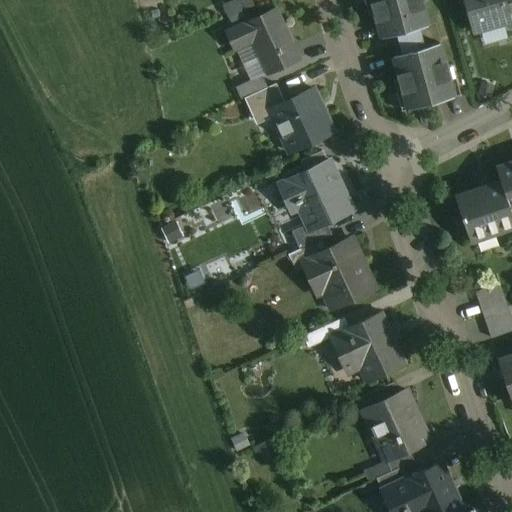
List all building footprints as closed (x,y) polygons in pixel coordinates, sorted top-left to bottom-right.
[(250,0),(232,0),(222,5),(228,17),(253,5),(250,0)] [(363,0),(368,16),(374,14),(381,38),(416,29),(427,26),(420,2),(426,0),(363,0)] [(511,0),(462,0),(472,32),(506,22),(510,39),(511,38),(511,0)] [(275,9),(225,32),(234,50),(252,41),(267,74),(298,59),(275,9)] [(416,29),(397,34),(402,53),(421,48),(416,29)] [(402,53),(393,56),(399,80),(393,82),(401,111),(459,95),(451,66),(445,67),(438,43),(421,48),(402,53)] [(261,75),(235,87),(241,99),(243,98),(266,87),(261,75)] [(266,87),(243,98),(252,117),(269,109),(269,108),(283,101),(275,83),(266,87)] [(283,101),(269,109),(289,152),(332,132),(312,88),(283,101)] [(321,151),(300,160),(305,171),(326,161),(321,151)] [(305,171),(278,184),(288,205),(295,202),(306,225),(306,226),(322,218),(324,222),(351,209),(328,160),(326,161),(305,171)] [(511,162),(495,168),(500,182),(510,212),(511,210),(511,162)] [(500,182),(456,197),(462,216),(460,217),(469,242),(511,227),(511,218),(510,212),(500,182)] [(322,218),(306,226),(306,225),(291,232),(299,249),(319,239),(330,234),(324,222),(322,218)] [(324,249),(298,262),(301,269),(308,283),(315,280),(329,308),(372,287),(349,238),(324,249)] [(299,249),(286,255),(294,272),(301,269),(298,262),(324,249),(319,239),(299,249)] [(505,307),(497,284),(474,292),(482,315),(505,307)] [(511,330),(511,326),(505,307),(482,315),(490,338),(511,330)] [(347,328),(329,337),(342,365),(356,358),(366,379),(401,362),(378,314),(347,328)] [(342,317),(301,336),(306,347),(329,337),(347,328),(342,317)] [(511,355),(497,361),(511,405),(511,404),(511,355)] [(392,382),(355,399),(360,409),(396,392),(392,382)] [(396,392),(360,409),(383,460),(406,449),(426,440),(402,389),(396,392)] [(275,457),(266,439),(255,445),(265,463),(275,457)] [(406,449),(383,460),(389,472),(400,466),(412,461),(406,449)] [(389,472),(375,478),(381,491),(406,480),(400,466),(389,472)] [(458,511),(437,466),(406,480),(381,491),(390,511),(416,511),(420,510),(420,511),(458,511)]
